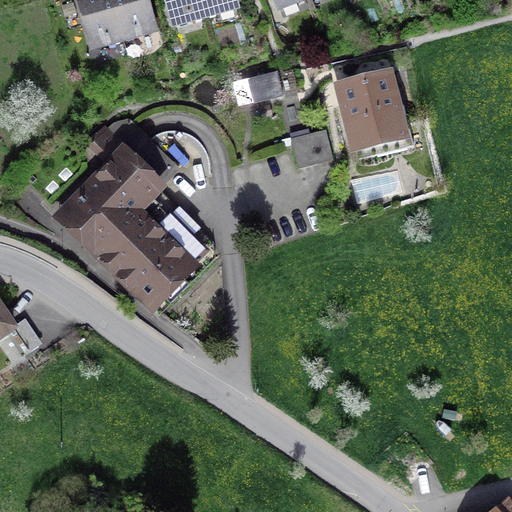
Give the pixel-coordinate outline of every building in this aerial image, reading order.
[(123,42),(122,36),(111,0),(80,0),(93,45),(108,40),(109,46),(123,42)] [(151,28),(142,0),(111,0),(122,36),(123,42),(138,38),(136,32),(151,28)] [(205,19),(203,13),(199,0),(168,0),(174,21),(189,17),(191,23),(205,19)] [(218,9),(233,5),(231,0),(199,0),(203,13),(205,19),(219,15),(218,9)] [(248,79),(254,103),(282,95),(276,72),(248,79)] [(340,88),(355,149),(403,137),(388,76),(340,88)] [(63,217),(97,250),(99,248),(149,197),(156,191),(155,190),(157,188),(175,169),(149,144),(158,137),(168,134),(136,103),(106,111),(93,122),(103,132),(91,147),(112,167),(63,217)] [(309,135),(291,140),(298,169),(317,164),(309,135)] [(149,197),(99,248),(131,280),(190,221),(157,188),(155,190),(156,191),(149,197)] [(213,261),(204,252),(213,243),(190,221),(131,280),(162,312),(213,261)] [(0,343),(14,363),(38,347),(22,322),(12,328),(0,310),(0,343)]
